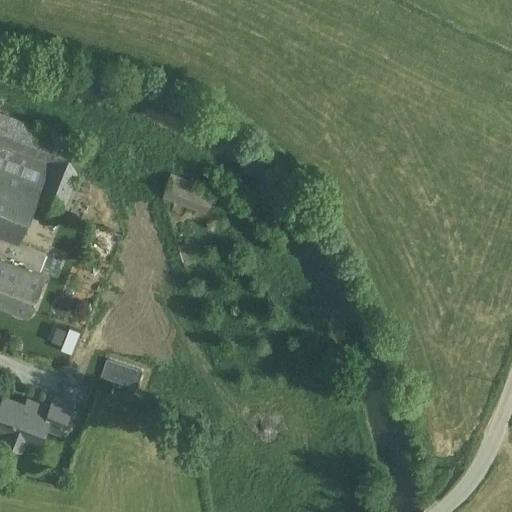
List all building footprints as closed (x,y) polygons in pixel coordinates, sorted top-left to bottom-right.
[(88,147),(0,113),(0,144),(50,164),(41,186),(0,170),(0,255),(39,270),(46,252),(20,242),(31,212),(58,222),(62,213),(88,147)] [(50,164),(0,144),(0,170),(41,186),(50,164)] [(214,196),(169,179),(163,198),(208,214),(214,196)] [(0,255),(0,300),(27,311),(43,272),(0,255)] [(48,413),(5,397),(0,409),(0,429),(7,432),(4,440),(21,446),(24,438),(38,444),(44,426),(49,414),(48,413)] [(71,404),(54,397),(48,413),(49,414),(44,426),(61,432),(71,404)]
